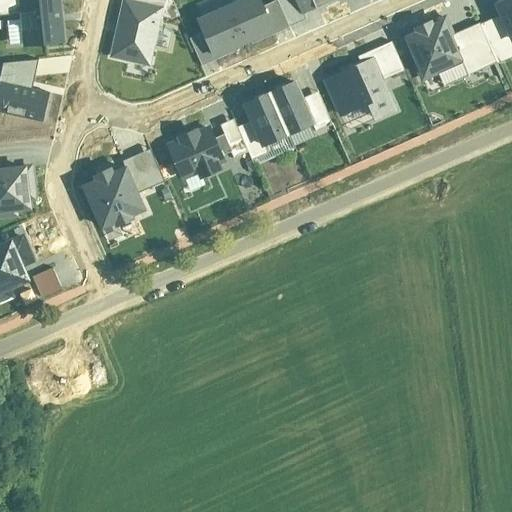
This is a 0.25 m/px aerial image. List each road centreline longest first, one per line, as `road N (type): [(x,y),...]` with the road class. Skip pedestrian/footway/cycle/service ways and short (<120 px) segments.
road 1 (residential): [(511,129),(109,304)]
road 2 (residential): [(407,0),(154,115),(80,106)]
road 3 (residential): [(80,106),(63,181),(109,304)]
